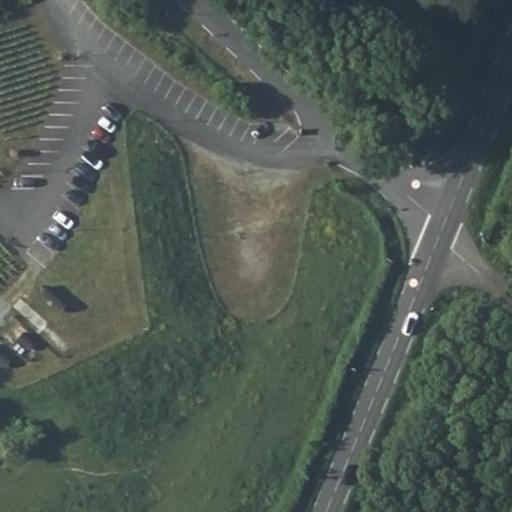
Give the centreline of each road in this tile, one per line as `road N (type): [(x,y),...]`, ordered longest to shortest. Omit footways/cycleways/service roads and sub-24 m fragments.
road 1 (unclassified): [(437,230),(188,0)]
road 2 (unknown): [(333,135),(238,129),(156,107),(123,80),(65,0)]
road 3 (tertiary): [(325,511),(437,230)]
road 4 (tertiary): [(437,230),(511,50)]
